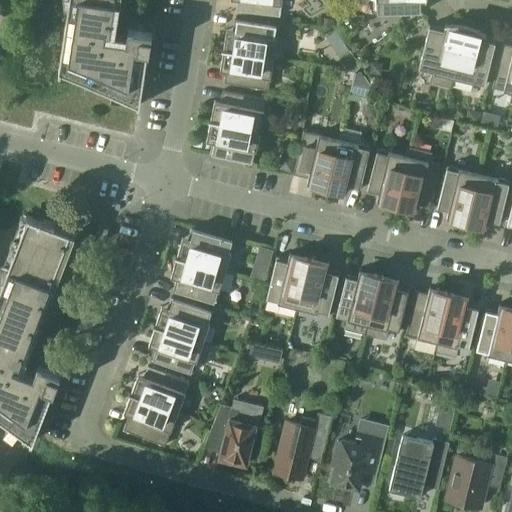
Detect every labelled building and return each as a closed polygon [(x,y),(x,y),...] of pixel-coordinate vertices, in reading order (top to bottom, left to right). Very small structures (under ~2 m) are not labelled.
[(110,31),(114,0),(69,0),(58,71),(71,73),(137,102),(137,104),(139,104),(148,51),(149,51),(152,30),(141,29),(141,23),(129,21),(126,39),(104,36),(105,30),(110,31)] [(236,0),(235,10),(280,15),(281,0),(236,0)] [(422,1),(426,1),(426,0),(376,0),(377,12),(422,11),(422,1)] [(223,49),(273,57),(281,59),(285,38),(277,37),(278,25),(234,18),(232,29),(227,28),(223,48),(222,48),(221,49),(223,49)] [(454,77),(466,24),(462,23),(459,23),(456,23),(453,23),(450,23),(445,23),(443,28),(430,24),(419,68),(434,72),(432,80),(452,85),(454,77)] [(454,77),(485,84),(496,41),(485,38),(487,34),(485,33),(480,30),(475,27),(469,25),(466,24),(454,77)] [(511,90),(511,44),(503,42),(492,86),(511,90)] [(223,49),(220,69),(226,70),(224,81),(268,88),(273,57),(223,49)] [(361,66),(350,49),(340,56),(338,57),(346,68),(356,70),(361,66)] [(314,64),(312,73),(322,75),(324,66),(314,64)] [(355,73),(350,92),(368,97),(371,85),(365,75),(355,73)] [(210,120),(260,130),(266,98),(223,89),(220,101),(215,99),(211,119),(209,119),(209,120),(210,120)] [(439,116),(436,128),(452,132),(455,120),(439,116)] [(210,120),(206,140),(212,141),(210,152),(254,161),(260,130),(210,120)] [(327,187),(339,138),(304,129),(293,173),(308,176),(307,182),(327,187)] [(339,138),(327,187),(347,192),(348,186),(359,189),(370,146),(339,138)] [(408,155),(409,155),(397,204),(416,209),(418,203),(429,206),(440,163),(428,160),(430,152),(410,147),(408,155)] [(409,155),(408,155),(378,148),(367,191),(378,194),(377,199),(397,204),(409,155)] [(291,156),(280,154),(277,166),(289,168),(291,156)] [(466,222),(479,172),(447,165),(437,208),(448,211),(447,217),(466,222)] [(479,172),(466,222),(486,226),(488,221),(499,223),(510,180),(479,172)] [(43,219),(43,221),(30,216),(28,215),(0,286),(0,415),(30,438),(30,439),(32,440),(52,390),(53,390),(61,371),(50,367),(52,362),(40,357),(33,374),(13,366),(15,361),(19,362),(70,231),(54,225),(55,221),(43,219)] [(109,229),(98,224),(94,236),(105,240),(109,229)] [(177,256),(191,260),(225,270),(234,239),(191,227),(188,238),(182,236),(177,255),(175,255),(175,256),(176,257),(177,256)] [(260,245),(255,260),(269,264),(274,249),(260,245)] [(297,306),(309,257),(290,252),(288,258),(277,255),(266,299),(297,306)] [(177,256),(176,257),(171,276),(177,277),(173,288),(216,301),(225,270),(191,260),(177,256)] [(309,257),(297,306),(328,314),(339,271),(328,268),(329,262),(309,257)] [(358,275),(347,272),(336,316),(346,318),(344,326),(365,331),(367,323),(379,274),(359,269),(358,275)] [(379,274),(367,323),(365,331),(385,336),(387,328),(398,331),(409,288),(398,285),(399,279),(379,274)] [(436,340),(437,341),(449,292),(429,287),(428,292),(417,290),(406,333),(436,340)] [(437,341),(436,340),(435,348),(455,353),(457,345),(468,348),(479,305),(468,302),(469,296),(449,292),(437,341)] [(213,310),(171,296),(167,307),(161,305),(155,324),(154,323),(153,325),(155,325),(203,341),(213,310)] [(507,358),(511,337),(511,306),(499,304),(498,310),(487,307),(476,350),(507,358)] [(155,325),(148,344),(154,346),(150,357),(193,371),(203,341),(155,325)] [(279,362),(282,350),(249,342),(246,354),(279,362)] [(129,392),(130,393),(131,392),(178,411),(189,380),(148,365),(144,375),(138,373),(131,392),(129,391),(129,392)] [(484,386),(482,393),(497,397),(499,389),(484,386)] [(131,392),(130,393),(123,411),(129,414),(123,428),(165,444),(178,411),(131,392)] [(234,398),(232,406),(221,403),(210,431),(225,435),(219,457),(246,463),(256,424),(259,421),(263,405),(234,398)] [(323,450),(332,415),(318,411),(316,419),(302,416),(301,423),(286,420),(274,470),(302,477),(310,446),(323,450)] [(378,462),(387,424),(365,419),(360,438),(355,441),(342,438),(341,440),(338,439),(332,462),(336,462),(331,480),(339,482),(345,485),(351,485),(359,487),(365,459),(378,462)] [(438,487),(449,441),(434,437),(433,441),(402,433),(389,488),(420,495),(423,484),(438,487)] [(500,486),(507,455),(492,452),(490,462),(458,454),(447,498),(479,506),(485,483),(500,486)] [(511,511),(511,494),(510,501),(507,500),(503,511),(511,511)]
